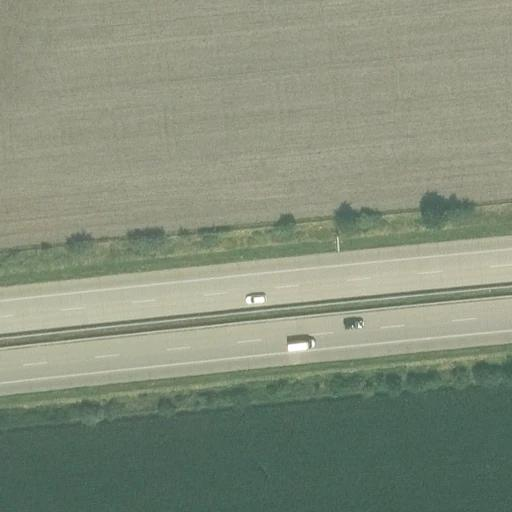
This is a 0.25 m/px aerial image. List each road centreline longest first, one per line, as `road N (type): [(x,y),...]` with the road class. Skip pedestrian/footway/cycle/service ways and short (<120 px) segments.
road 1 (motorway): [(0,370),(511,320)]
road 2 (motorway): [(511,264),(0,313)]
